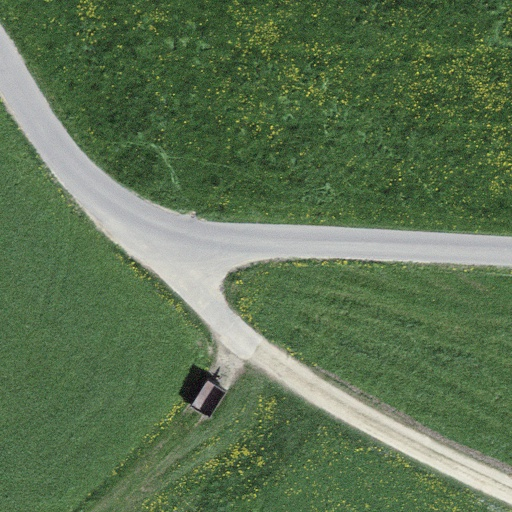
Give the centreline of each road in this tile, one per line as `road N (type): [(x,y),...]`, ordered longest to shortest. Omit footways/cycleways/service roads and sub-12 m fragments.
road 1 (unclassified): [(0,69),(31,126),(126,247),(511,263)]
road 2 (track): [(126,247),(267,370),(511,503)]
